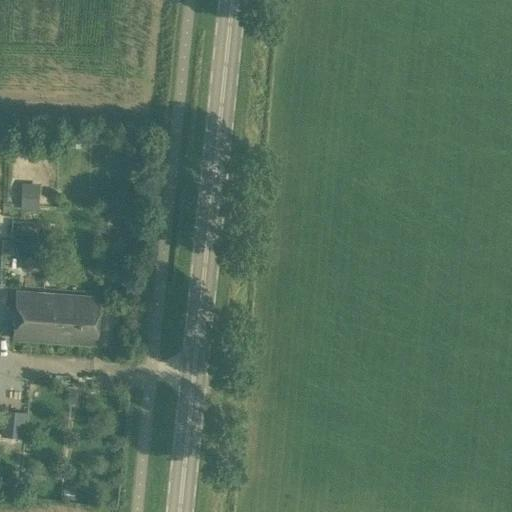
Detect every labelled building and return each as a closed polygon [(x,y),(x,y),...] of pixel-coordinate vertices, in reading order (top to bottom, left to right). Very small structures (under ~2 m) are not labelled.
[(38,207),(39,181),(21,180),(21,207),(38,207)] [(22,268),(27,272),(36,272),(40,269),(40,260),(36,255),(27,255),(23,259),(22,268)] [(13,338),(75,342),(75,337),(94,338),(96,302),(78,301),(79,295),(16,291),(13,338)] [(23,439),(25,417),(3,415),(1,437),(23,439)] [(62,484),(61,497),(72,498),(74,486),(62,484)]
